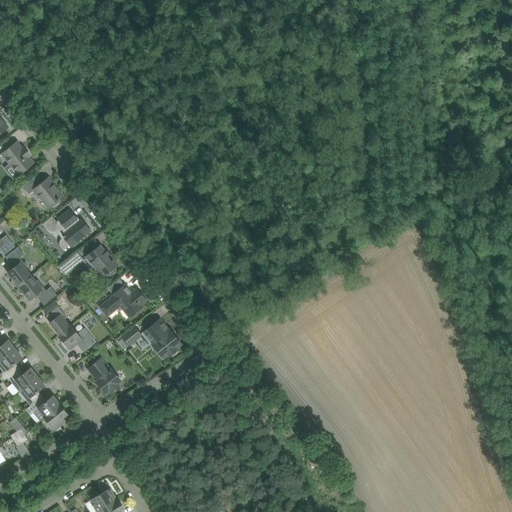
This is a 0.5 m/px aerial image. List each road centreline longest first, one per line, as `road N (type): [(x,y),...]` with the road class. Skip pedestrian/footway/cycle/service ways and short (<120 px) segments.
road 1 (residential): [(97,420),(179,362),(186,331),(0,93)]
road 2 (residential): [(97,420),(0,299)]
